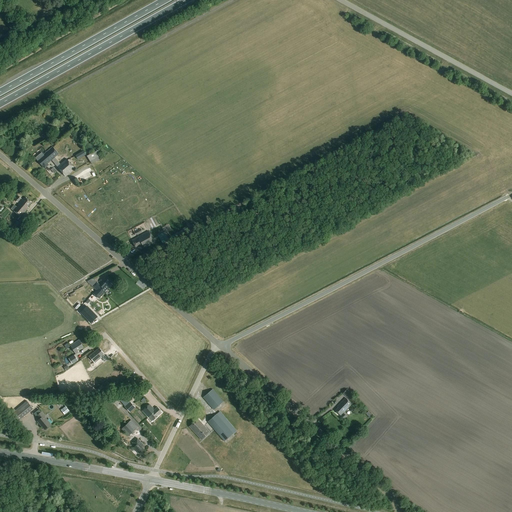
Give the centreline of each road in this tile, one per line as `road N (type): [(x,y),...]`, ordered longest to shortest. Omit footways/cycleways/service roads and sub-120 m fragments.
road 1 (unclassified): [(221,346),(511,194)]
road 2 (unclassified): [(221,346),(0,154)]
road 3 (unclassified): [(221,346),(381,484),(398,511)]
road 4 (trunk): [(0,104),(186,0)]
road 5 (unclassified): [(511,93),(340,0)]
road 6 (trunk): [(165,0),(0,92)]
road 7 (secondary): [(301,511),(151,479)]
road 8 (unclassified): [(151,479),(210,354),(221,346)]
road 9 (secondary): [(151,479),(11,454)]
